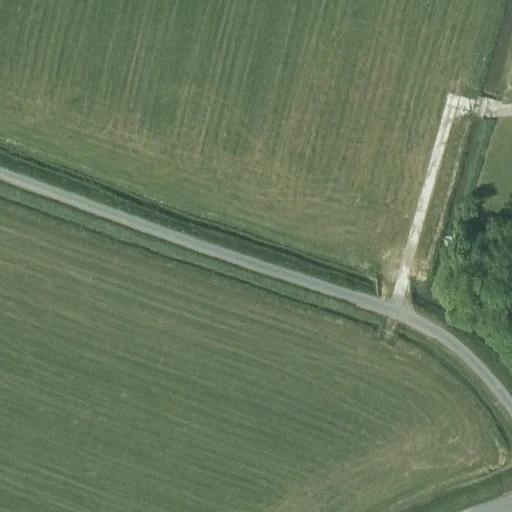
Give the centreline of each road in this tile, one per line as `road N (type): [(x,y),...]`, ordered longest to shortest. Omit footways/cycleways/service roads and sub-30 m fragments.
road 1 (unclassified): [(511,405),(467,354),(418,322),(0,173)]
road 2 (track): [(395,312),(452,100),(511,109)]
